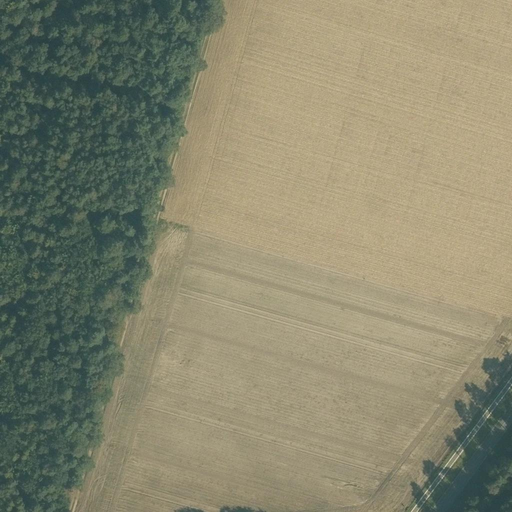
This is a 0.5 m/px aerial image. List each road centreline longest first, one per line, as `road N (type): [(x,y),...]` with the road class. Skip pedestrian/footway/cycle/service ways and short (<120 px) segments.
road 1 (track): [(214,0),(72,511)]
road 2 (track): [(185,105),(0,53)]
road 3 (track): [(152,224),(0,184)]
road 4 (secondary): [(436,511),(511,411)]
